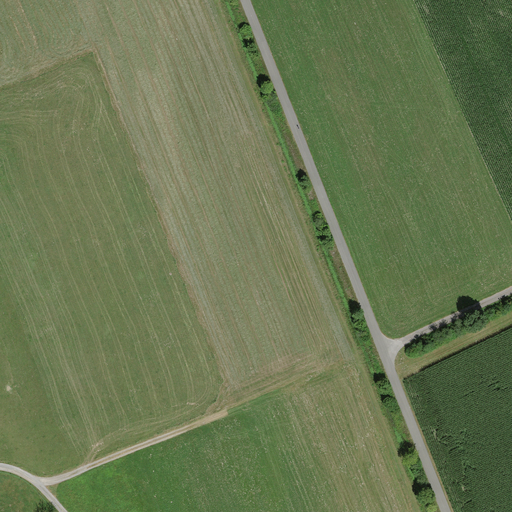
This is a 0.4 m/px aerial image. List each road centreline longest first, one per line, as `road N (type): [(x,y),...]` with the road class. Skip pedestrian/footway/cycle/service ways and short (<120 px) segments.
road 1 (unclassified): [(443,511),(245,0)]
road 2 (track): [(33,480),(225,411)]
road 3 (track): [(379,350),(511,288)]
